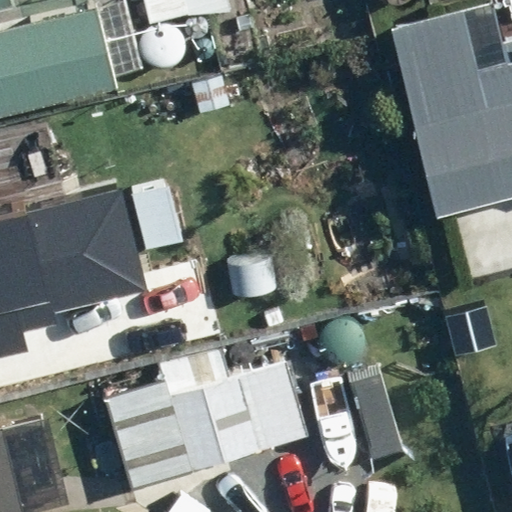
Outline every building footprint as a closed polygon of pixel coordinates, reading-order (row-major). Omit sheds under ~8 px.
[(189,0),(150,0),(154,16),(191,9),(189,0)] [(511,190),(511,36),(507,38),(497,0),(488,0),(398,21),(441,207),(511,190)] [(0,108),(119,79),(116,68),(147,60),(133,5),(102,12),(100,2),(0,26),(0,108)] [(345,50),(349,69),(366,65),(361,46),(345,50)] [(351,73),(355,93),(371,89),(367,69),(351,73)] [(396,163),(378,169),(382,185),(400,180),(396,163)] [(0,348),(15,345),(9,321),(151,288),(127,186),(0,215),(0,348)] [(76,359),(63,313),(27,323),(40,369),(76,359)] [(190,464),(311,429),(290,356),(232,373),(228,356),(164,376),(190,464)] [(378,361),(335,372),(351,438),(394,427),(378,361)] [(0,421),(0,511),(43,511),(38,488),(23,491),(5,420),(0,421)]
